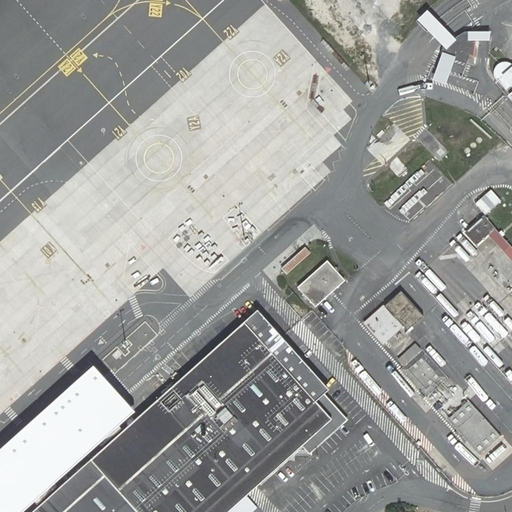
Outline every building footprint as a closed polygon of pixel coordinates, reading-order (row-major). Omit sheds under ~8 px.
[(491,53),(504,40),(488,22),(475,34),(477,35),(481,40),(479,41),(484,46),(491,53)] [(483,47),(484,46),(479,41),(481,40),(477,35),(474,38),(465,46),(455,56),(463,65),(473,56),(483,47)] [(511,63),(509,62),(505,61),(499,64),(496,67),(495,72),(496,76),(498,79),(500,80),(505,83),(506,87),(507,89),(508,90),(510,92),(509,96),(511,98),(511,63)] [(477,246),(496,228),(485,215),(465,233),(477,246)] [(287,274),(312,253),(306,247),(282,268),(287,274)] [(316,308),(347,281),(328,261),(298,288),(316,308)] [(408,331),(425,316),(402,290),(385,306),(384,305),(365,323),(384,344),(404,326),(408,331)] [(282,336),(258,309),(193,368),(32,511),(230,511),(248,497),(254,491),(304,448),(310,453),(348,418),(326,393),(329,388),(288,342),(282,336)] [(406,366),(422,351),(416,344),(399,359),(406,366)] [(424,349),(403,370),(429,400),(450,379),(424,349)] [(94,364),(0,446),(0,511),(20,511),(135,409),(94,364)] [(470,400),(449,417),(481,452),(500,435),(470,400)]
